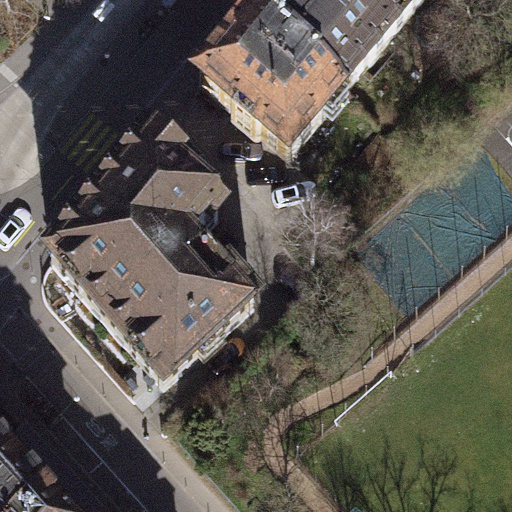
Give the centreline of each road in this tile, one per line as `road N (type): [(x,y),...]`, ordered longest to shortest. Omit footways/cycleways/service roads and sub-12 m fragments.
road 1 (tertiary): [(0,225),(92,142),(208,0)]
road 2 (residential): [(0,321),(170,511)]
